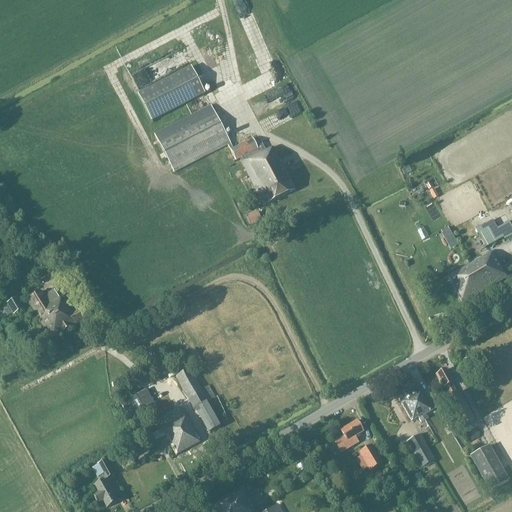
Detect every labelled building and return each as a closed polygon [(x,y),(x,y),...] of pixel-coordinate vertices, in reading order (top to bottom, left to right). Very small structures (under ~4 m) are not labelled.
[(259,59),(253,61),(256,70),(269,65),(257,36),(243,41),(249,57),(257,54),(259,59)] [(205,95),(196,78),(191,67),(138,95),(152,122),(205,95)] [(277,82),(274,69),(257,73),(259,81),(249,84),(250,89),(277,82)] [(283,82),(266,92),(275,108),(292,98),(283,82)] [(293,103),(260,115),(265,128),(298,116),(293,103)] [(233,149),(216,116),(211,106),(154,134),(174,172),(227,145),(236,162),(240,159),(262,206),(295,191),(286,173),(273,148),(266,152),(260,142),(255,144),(252,140),(233,149)] [(495,226),(478,235),(479,235),(481,241),(485,248),(498,241),(503,238),(504,240),(511,236),(511,228),(509,223),(497,229),(495,226)] [(469,245),(476,243),(473,234),(466,236),(469,245)] [(503,270),(497,260),(495,258),(494,259),(491,254),(448,277),(462,304),(508,278),(503,270)] [(45,296),(42,291),(26,299),(50,340),(84,321),(77,309),(73,311),(67,302),(63,304),(59,298),(54,290),(45,296)] [(16,298),(7,304),(8,305),(13,314),(13,315),(23,310),(19,303),(22,302),(20,298),(17,299),(16,298)] [(202,363),(194,348),(188,352),(196,366),(202,363)] [(190,369),(176,377),(209,435),(220,428),(207,404),(216,399),(208,385),(201,389),(190,369)] [(447,369),(435,376),(443,390),(445,389),(446,392),(439,396),(442,401),(444,400),(460,428),(476,420),(459,391),(456,393),(452,385),(454,384),(447,369)] [(404,386),(424,420),(427,418),(425,415),(433,411),(415,380),(404,386)] [(420,422),(424,420),(404,386),(394,392),(412,422),(418,418),(418,419),(419,419),(420,422)] [(134,391),(119,400),(131,421),(146,413),(145,411),(156,405),(146,388),(136,394),(134,391)] [(181,407),(153,422),(158,431),(162,438),(163,441),(167,439),(177,456),(201,443),(181,407)] [(356,438),(364,433),(356,421),(339,431),(343,437),(340,439),(334,442),(341,454),(359,443),(356,438)] [(155,431),(144,433),(146,442),(157,440),(155,431)] [(421,469),(435,461),(420,435),(406,443),(421,469)] [(470,457),(489,492),(509,481),(489,446),(470,457)] [(373,447),(360,454),(362,457),(368,468),(370,471),(382,464),(373,447)] [(119,462),(124,471),(135,464),(130,456),(119,462)] [(98,465),(101,471),(106,480),(114,476),(105,461),(98,465)] [(93,463),(86,467),(92,477),(99,473),(93,463)] [(98,493),(92,496),(98,505),(103,502),(107,509),(117,503),(104,480),(94,486),(98,493)] [(249,511),(257,511),(242,488),(226,497),(235,511),(248,511),(249,511)] [(249,511),(248,511),(235,511),(226,497),(211,505),(214,511),(249,511)]
